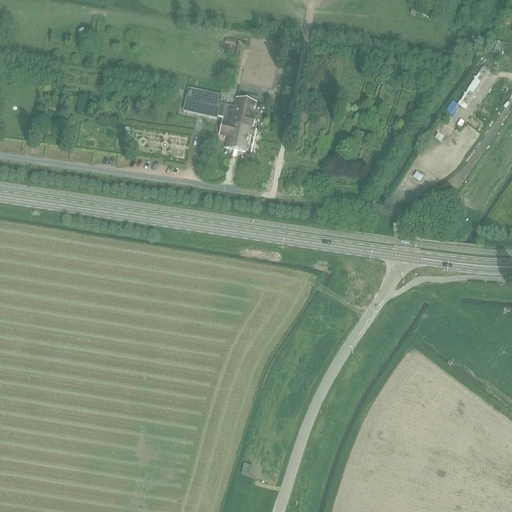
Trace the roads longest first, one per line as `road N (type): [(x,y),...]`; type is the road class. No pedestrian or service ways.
road 1 (primary): [(401,255),(0,197)]
road 2 (unclassified): [(279,511),(320,393),(401,255)]
road 3 (track): [(274,195),(314,0)]
